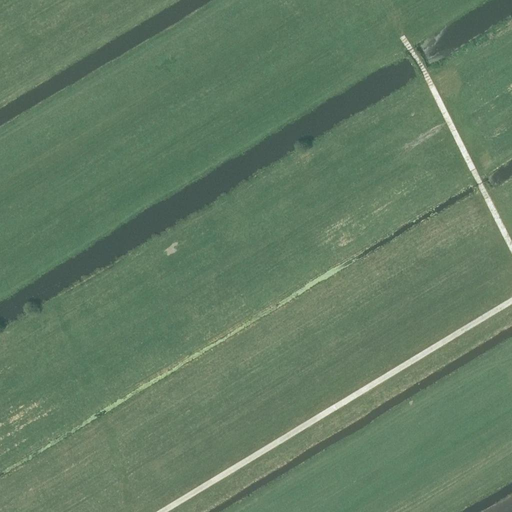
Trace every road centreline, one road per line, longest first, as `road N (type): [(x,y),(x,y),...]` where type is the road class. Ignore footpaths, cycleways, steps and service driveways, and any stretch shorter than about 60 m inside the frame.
road 1 (track): [(161,511),(511,299)]
road 2 (track): [(511,249),(430,77),(401,37)]
